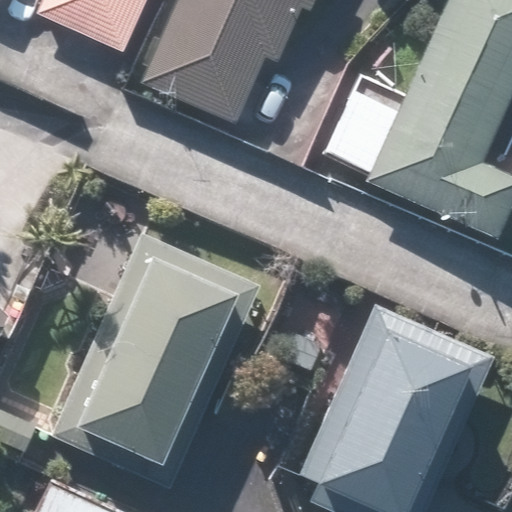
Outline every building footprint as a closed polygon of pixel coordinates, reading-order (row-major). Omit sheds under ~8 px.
[(40,0),(33,17),(115,54),(139,0),(40,0)] [(303,20),(312,0),(171,0),(134,88),(228,129),(258,61),(268,65),(290,14),(303,20)] [(511,85),(511,0),(438,0),(354,192),(489,251),(511,198),(511,186),(475,170),(511,85)] [(259,288),(134,234),(45,443),(170,496),(259,288)] [(417,511),(487,361),(369,307),(280,501),(303,511),(417,511)]
